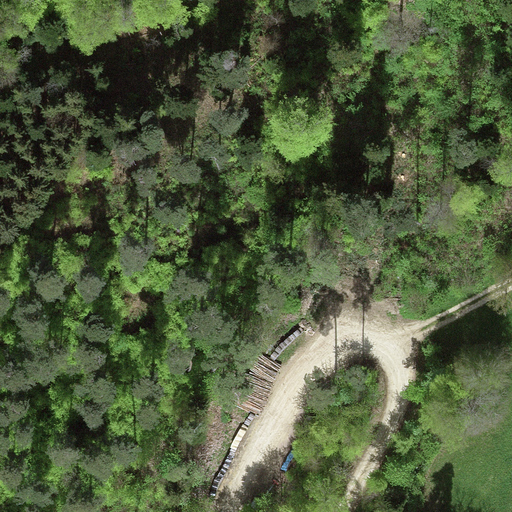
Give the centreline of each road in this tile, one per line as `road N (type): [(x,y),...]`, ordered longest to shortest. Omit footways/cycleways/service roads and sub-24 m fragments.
road 1 (track): [(310,360),(367,188),(456,0)]
road 2 (track): [(229,511),(310,360),(372,339),(393,344)]
road 3 (track): [(393,344),(396,402),(342,511)]
road 4 (track): [(511,284),(393,344)]
